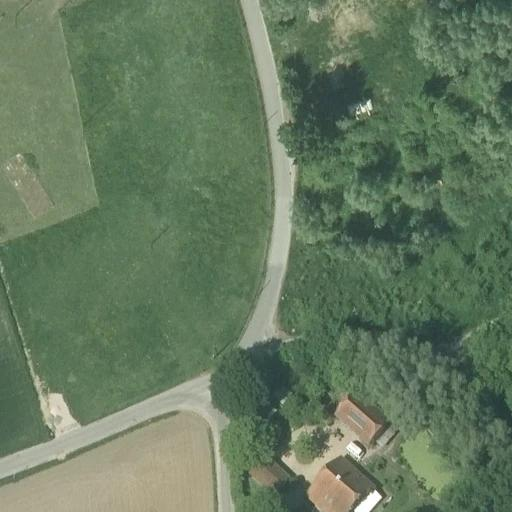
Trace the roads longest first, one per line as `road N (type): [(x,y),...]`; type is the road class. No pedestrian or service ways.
road 1 (residential): [(223,382),(270,320),(296,218),(255,0)]
road 2 (residential): [(0,474),(223,382)]
road 3 (residential): [(228,511),(223,382)]
